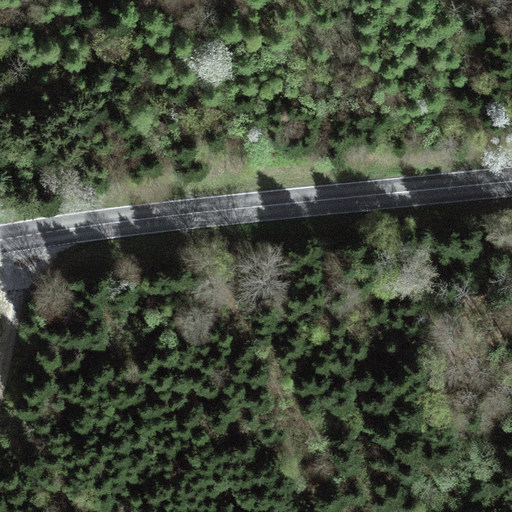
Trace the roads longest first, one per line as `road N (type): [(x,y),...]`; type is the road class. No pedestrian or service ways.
road 1 (secondary): [(511,180),(0,239)]
road 2 (track): [(0,373),(13,236)]
